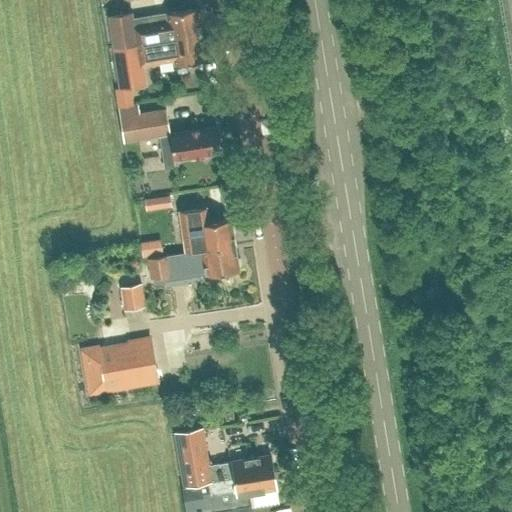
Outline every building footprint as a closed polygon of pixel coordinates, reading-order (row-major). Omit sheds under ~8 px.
[(167,20),(133,25),(135,42),(199,32),(198,21),(200,19),(199,13),(196,12),(196,7),(166,12),(167,20)] [(112,46),(135,42),(133,25),(131,11),(107,14),(112,46)] [(117,106),(136,103),(136,101),(132,102),(129,85),(146,83),(143,62),(172,57),(173,62),(203,57),(199,32),(135,42),(112,46),(118,87),(114,88),(117,106)] [(206,91),(163,97),(168,130),(210,124),(206,91)] [(136,103),(117,106),(122,138),(157,132),(162,164),(173,162),(172,156),(216,150),(213,127),(167,132),(163,108),(138,112),(136,103)] [(143,171),(159,169),(158,158),(142,160),(143,171)] [(151,207),(168,204),(166,192),(149,195),(151,207)] [(203,221),(200,206),(175,210),(178,229),(198,225),(200,238),(188,240),(189,249),(233,242),(231,230),(233,228),(232,222),(229,221),(229,217),(203,221)] [(149,241),(150,243),(142,244),(144,256),(147,256),(164,253),(162,239),(149,241)] [(196,248),(164,253),(147,256),(150,274),(167,272),(166,266),(203,260),(205,272),(236,267),(236,263),(238,261),(237,255),(234,253),(233,242),(196,248)] [(122,307),(143,304),(139,283),(119,286),(122,307)] [(88,393),(156,381),(148,335),(80,347),(88,393)] [(234,343),(232,365),(260,368),(263,347),(234,343)] [(165,421),(171,420),(182,419),(181,406),(164,408),(165,421)] [(240,408),(231,410),(233,417),(241,415),(240,408)] [(181,485),(270,471),(267,454),(206,463),(200,424),(172,429),(180,485),(181,485)] [(247,511),(245,492),(273,488),(270,471),(181,485),(180,485),(184,511),(247,511)]
